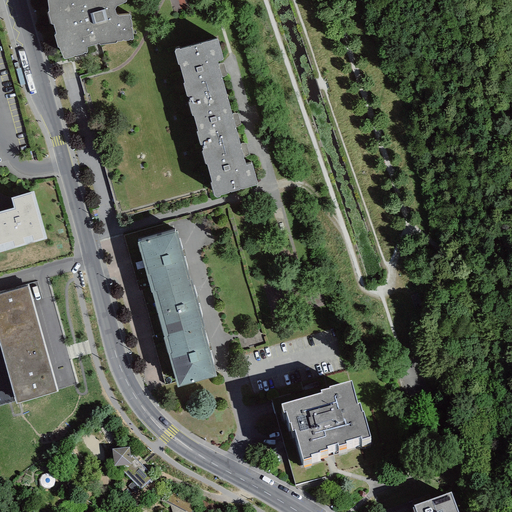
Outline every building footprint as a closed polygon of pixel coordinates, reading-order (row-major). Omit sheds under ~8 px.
[(49,0),(50,7),(49,8),(52,21),(55,21),(58,30),(56,32),(59,45),(61,45),(65,56),(66,57),(89,51),(90,49),(90,44),(99,42),(100,42),(102,42),(103,43),(120,42),(120,40),(136,38),(138,36),(135,14),(133,12),(123,14),(120,12),(118,7),(120,4),(127,0),(49,0)] [(222,194),(260,184),(261,182),(256,163),(254,162),(249,164),(245,150),(237,119),(223,70),(219,57),(225,56),(225,54),(220,35),(218,35),(181,45),(180,44),(177,45),(175,47),(179,60),(180,61),(185,79),(184,80),(188,93),(190,93),(191,99),(190,100),(194,113),(195,113),(199,128),(198,129),(202,143),(203,143),(205,148),(204,149),(207,162),(209,163),(214,181),(213,182),(216,195),(219,197),(222,196),(222,194)] [(0,251),(47,239),(34,192),(12,198),(15,208),(0,212),(0,251)] [(214,373),(174,230),(138,240),(177,381),(214,373)] [(28,285),(0,292),(0,341),(17,403),(58,392),(28,285)] [(322,400),(279,411),(282,420),(285,419),(288,431),(289,430),(292,439),(294,438),(303,469),(312,466),(311,464),(320,461),(320,460),(329,458),(328,455),(333,454),(339,452),(339,455),(348,452),(348,450),(363,445),(364,448),(374,445),(366,419),(365,419),(362,410),(360,411),(353,387),(330,393),(331,395),(321,397),(322,400)] [(113,450),(116,466),(120,465),(142,488),(152,477),(133,456),(131,458),(129,448),(113,450)] [(173,489),(167,501),(186,511),(191,511),(197,502),(173,489)] [(456,511),(451,498),(415,511),(456,511)]
